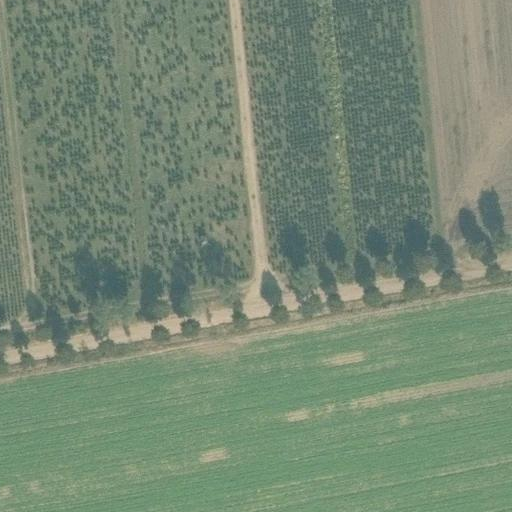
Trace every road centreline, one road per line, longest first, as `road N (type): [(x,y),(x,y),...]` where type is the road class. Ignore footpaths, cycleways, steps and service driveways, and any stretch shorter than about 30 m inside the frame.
road 1 (track): [(0,355),(511,264)]
road 2 (track): [(272,311),(234,0)]
